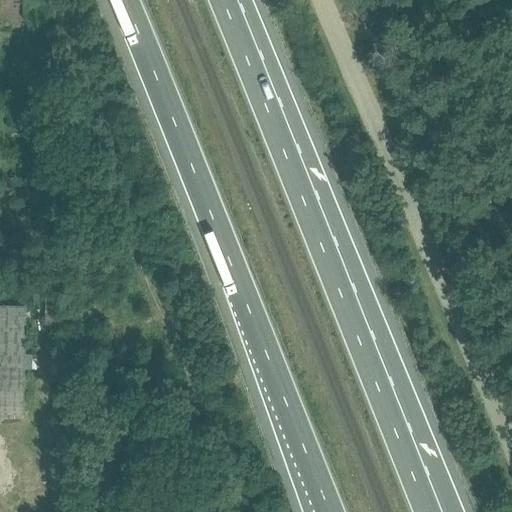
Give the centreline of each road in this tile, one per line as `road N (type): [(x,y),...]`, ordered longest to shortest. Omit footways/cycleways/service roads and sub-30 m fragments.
road 1 (motorway): [(123,0),(327,511)]
road 2 (motorway): [(426,511),(222,0)]
road 3 (unclassified): [(314,0),(511,464)]
